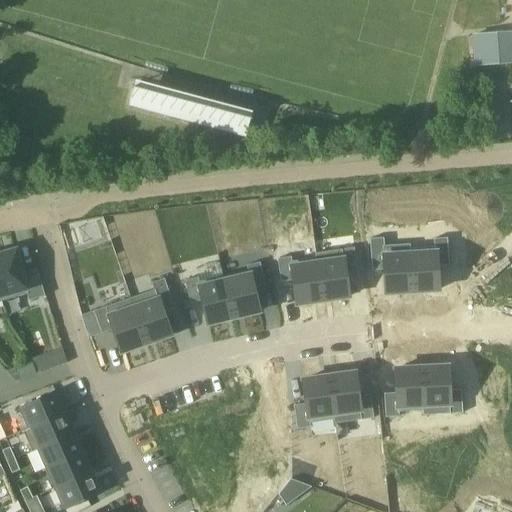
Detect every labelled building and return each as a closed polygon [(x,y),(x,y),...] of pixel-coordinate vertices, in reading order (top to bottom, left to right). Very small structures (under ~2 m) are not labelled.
[(473,75),(511,72),(511,36),(470,39),(473,75)] [(221,103),(224,92),(194,83),(190,94),(221,103)] [(137,87),(131,112),(247,141),(256,119),(137,87)] [(431,247),(406,249),(408,292),(435,290),(433,266),(446,266),(444,242),(430,243),(431,247)] [(408,292),(406,249),(381,251),(381,246),(367,247),(368,271),(381,270),(382,293),(408,292)] [(338,255),(313,258),(320,300),(346,297),(342,273),(354,271),(351,248),(337,250),(338,255)] [(0,254),(0,291),(3,301),(27,294),(29,301),(45,296),(37,269),(22,273),(15,250),(0,254)] [(320,300),(313,258),(289,262),(288,257),(274,259),(278,282),(290,281),(293,304),(320,300)] [(245,270),(221,276),(231,317),(257,311),(251,288),(263,285),(257,262),(244,265),(245,270)] [(231,317),(221,276),(197,282),(196,277),(182,280),(188,303),(200,301),(205,324),(231,317)] [(154,294),(130,303),(144,343),(169,334),(161,312),(173,308),(165,286),(152,290),(154,294)] [(144,343),(130,303),(107,311),(105,306),(92,311),(100,333),(112,329),(119,352),(144,343)] [(36,359),(41,373),(52,369),(54,369),(48,354),(36,359)] [(14,366),(16,369),(20,381),(36,375),(29,360),(14,366)] [(418,367),(420,410),(445,409),(445,413),(459,413),(458,389),(445,390),(444,366),(418,367)] [(395,411),(420,410),(418,367),(391,369),(393,392),(380,393),(382,417),(395,416),(395,411)] [(326,376),(332,418),(356,415),(357,419),(371,417),(367,394),(355,396),(352,372),(326,376)] [(307,422),(332,418),(326,376),(300,380),(303,403),(291,405),(294,428),(308,426),(307,422)] [(55,393),(18,409),(27,429),(64,413),(55,393)] [(27,429),(22,431),(32,452),(36,450),(36,449),(73,433),(64,413),(27,429)] [(0,426),(4,435),(17,429),(13,419),(0,424),(0,426)] [(481,432),(474,430),(470,441),(478,443),(481,432)] [(82,453),(73,433),(36,449),(36,450),(45,469),(82,453)] [(2,451),(7,462),(15,459),(10,448),(2,451)] [(82,453),(45,469),(54,489),(91,473),(82,453)] [(474,455),(467,453),(463,464),(471,467),(474,455)] [(15,459),(7,462),(12,474),(19,470),(15,459)] [(91,473),(54,489),(63,510),(100,493),(91,473)] [(511,511),(511,478),(507,477),(500,499),(496,498),(492,511),(495,511),(511,511)] [(278,498),(287,509),(312,490),(291,482),(278,498)] [(25,502),(33,498),(27,487),(19,491),(25,502)] [(32,511),(38,509),(33,498),(25,502),(29,511),(32,511)]
